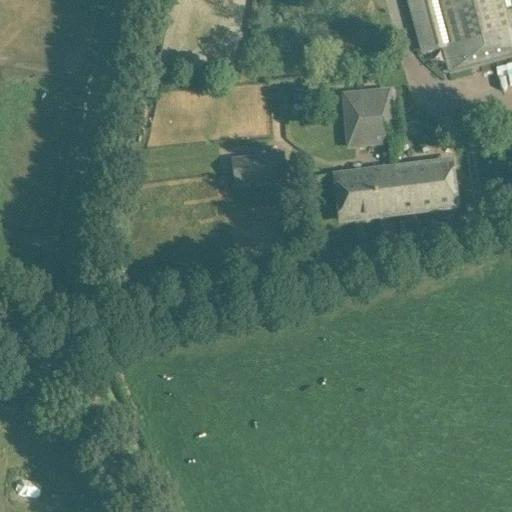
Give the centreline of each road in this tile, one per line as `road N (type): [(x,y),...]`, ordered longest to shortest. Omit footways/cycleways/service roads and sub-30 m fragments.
road 1 (unclassified): [(511,230),(66,354)]
road 2 (track): [(130,0),(82,261),(99,345)]
road 3 (unclassified): [(66,354),(141,511)]
